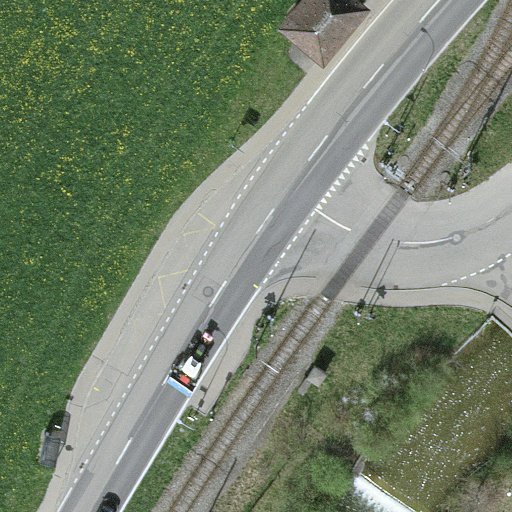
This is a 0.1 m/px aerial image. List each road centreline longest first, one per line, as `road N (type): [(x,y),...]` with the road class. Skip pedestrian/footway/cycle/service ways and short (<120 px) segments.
road 1 (secondary): [(88,511),(283,196)]
road 2 (secondary): [(283,196),(439,0)]
road 3 (unclassified): [(511,208),(452,238),(405,242),(370,238),(283,196)]
